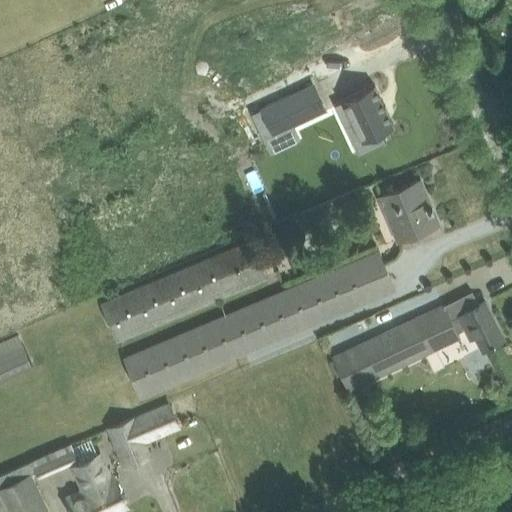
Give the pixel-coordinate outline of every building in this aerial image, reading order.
[(313,84),(263,108),(275,134),(326,110),(313,84)] [(375,85),(345,99),(345,101),(347,105),(356,122),(348,126),(360,152),(358,153),(359,154),(386,141),(386,140),(384,140),(379,131),(394,124),(375,85)] [(401,187),(381,196),(400,239),(420,231),(438,223),(432,209),(434,208),(433,205),(431,206),(427,198),(420,180),(401,187)] [(117,341),(269,277),(252,237),(100,301),(117,341)] [(394,288),(379,251),(126,357),(142,394),(394,288)] [(445,304),(335,356),(350,389),(436,348),(434,343),(467,328),(472,338),(477,335),(484,349),(505,338),(485,301),(451,318),(445,304)] [(18,334),(0,342),(0,382),(33,368),(18,334)] [(486,377),(482,394),(497,398),(501,381),(486,377)] [(360,389),(349,394),(354,404),(364,399),(360,389)] [(138,413),(149,440),(183,426),(173,399),(138,413)] [(108,425),(125,467),(155,455),(149,440),(138,413),(108,425)] [(39,478),(79,459),(71,441),(25,462),(0,473),(0,511),(48,511),(30,473),(36,471),(39,478)] [(105,511),(126,502),(102,452),(75,464),(87,490),(69,498),(75,509),(76,511),(105,511)]
